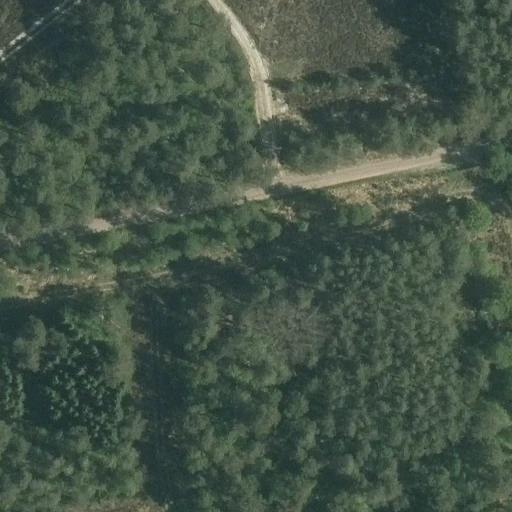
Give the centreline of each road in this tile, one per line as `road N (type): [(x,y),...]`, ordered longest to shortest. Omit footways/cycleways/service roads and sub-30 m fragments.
road 1 (track): [(511,216),(498,201),(460,195),(362,228),(0,304)]
road 2 (track): [(0,243),(511,138)]
road 3 (track): [(169,511),(148,276)]
road 4 (track): [(282,185),(274,122),(254,62),(214,0)]
